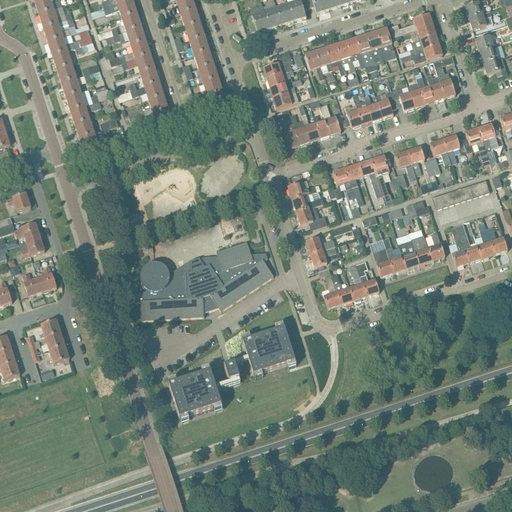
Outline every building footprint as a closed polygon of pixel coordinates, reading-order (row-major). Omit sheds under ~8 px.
[(50,0),(44,0),(34,3),(39,17),(54,12),(50,0)] [(196,12),(191,0),(184,0),(176,3),(178,9),(165,13),(167,21),(173,19),(181,17),(196,12)] [(299,0),(300,3),(288,7),(294,24),(306,20),(304,12),(309,11),(305,0),(299,0)] [(317,16),(329,12),(324,0),(305,0),(309,11),(314,9),(317,16)] [(341,9),(337,0),(324,0),(329,12),(341,9)] [(337,0),(341,9),(353,5),(351,0),(337,0)] [(137,16),(132,2),(117,7),(122,21),(137,16)] [(482,17),(480,10),(488,7),(486,2),(465,10),(469,21),(482,17)] [(104,11),(110,10),(107,3),(101,5),(104,11)] [(288,7),(276,11),(282,28),(294,24),(288,7)] [(104,11),(106,18),(112,16),(110,10),(104,11)] [(276,11),(264,15),(270,32),(282,28),(276,11)] [(70,15),(56,19),(54,12),(39,17),(44,31),(72,22),(70,15)] [(185,30),(200,25),(196,12),(181,17),(185,30)] [(491,19),(490,14),(489,14),(482,17),(469,21),(472,33),(493,26),(491,19)] [(253,20),(247,22),(251,35),(257,33),(258,36),(270,32),(264,15),(252,19),(253,20)] [(141,29),(137,16),(122,21),(126,34),(141,29)] [(400,38),(417,32),(433,27),(429,17),(414,22),(415,26),(399,32),(398,27),(390,30),(394,40),(400,38)] [(63,40),(61,32),(74,28),(72,22),(44,31),(48,45),(63,40)] [(190,44),(205,39),(200,25),(185,30),(190,44)] [(413,45),(436,38),(433,27),(417,32),(419,38),(412,40),(413,45)] [(131,48),(146,43),(141,29),(126,34),(131,48)] [(117,30),(111,32),(113,39),(119,37),(117,30)] [(392,62),(396,60),(387,31),(377,34),(383,55),(389,53),(392,62)] [(375,65),(385,61),(383,55),(377,34),(366,37),(375,65)] [(107,48),(121,43),(119,37),(113,39),(105,41),(100,43),(102,49),(106,47),(107,48)] [(375,65),(366,37),(356,41),(366,70),(367,75),(377,72),(375,65)] [(400,38),(394,40),(396,46),(402,44),(400,38)] [(408,58),(410,57),(439,48),(436,38),(413,45),(405,48),(408,58)] [(82,42),(79,42),(81,49),(92,46),(93,45),(91,39),(90,39),(82,42)] [(209,53),(205,39),(190,44),(194,58),(209,53)] [(479,55),(493,50),(489,39),(476,43),(479,55)] [(53,59),(68,54),(63,40),(48,45),(53,59)] [(361,71),(366,70),(356,41),(346,44),(352,63),(358,61),(361,71)] [(75,51),(81,49),(79,42),(73,45),(75,51)] [(150,57),(146,43),(131,48),(133,55),(109,63),(112,70),(150,57)] [(351,75),(356,74),(352,63),(346,44),(336,47),(342,66),(348,64),(351,75)] [(343,70),(342,66),(336,47),(325,51),(330,66),(336,64),(339,71),(341,79),(345,77),(343,70)] [(415,67),(443,58),(439,48),(410,57),(411,63),(413,63),(415,67)] [(81,49),(75,51),(77,58),(83,56),(81,49)] [(483,66),(497,61),(493,50),(479,55),(483,66)] [(333,73),(330,66),(325,51),(315,54),(323,76),(333,73)] [(214,67),(209,53),(194,58),(199,72),(214,67)] [(57,72),(72,67),(68,54),(53,59),(57,72)] [(324,82),(323,76),(315,54),(305,57),(310,73),(316,71),(318,78),(320,83),(324,82)] [(291,67),(293,66),(289,55),(276,59),(279,66),(263,71),(266,82),(292,73),(291,67)] [(300,56),(293,58),(295,63),(297,64),(302,63),(300,56)] [(150,57),(111,70),(114,78),(125,74),(124,73),(137,68),(140,76),(155,71),(150,57)] [(497,79),(505,76),(506,76),(501,60),(497,61),(483,66),(487,78),(496,75),(497,79)] [(442,69),(445,68),(443,62),(433,65),(438,79),(445,101),(455,98),(448,76),(445,77),(442,69)] [(77,81),(72,67),(57,72),(61,86),(77,81)] [(84,79),(90,77),(100,73),(98,67),(82,72),(84,79)] [(218,80),(214,67),(199,72),(203,85),(218,80)] [(159,84),(155,71),(140,76),(144,89),(159,84)] [(270,92),(292,84),(290,79),(294,77),(292,73),(266,82),(270,92)] [(90,77),(84,79),(86,85),(92,83),(90,77)] [(445,101),(438,79),(432,81),(431,77),(426,78),(430,89),(435,105),(445,101)] [(223,94),(218,81),(218,80),(203,85),(208,99),(223,94)] [(422,80),(416,82),(417,85),(425,108),(435,105),(430,89),(426,91),(422,80)] [(81,96),(77,81),(61,86),(66,101),(81,96)] [(273,102),(295,95),(293,89),(302,86),(301,82),(292,84),(270,92),(273,102)] [(164,98),(159,85),(159,84),(144,89),(137,92),(139,98),(146,96),(149,103),(164,98)] [(134,85),(128,88),(130,94),(137,92),(134,85)] [(414,111),(425,108),(417,85),(407,89),(410,97),(414,111)] [(401,91),(391,94),(396,109),(402,107),(404,115),(414,111),(410,97),(404,99),(401,91)] [(99,104),(110,100),(107,92),(96,95),(97,98),(91,100),(93,106),(99,104)] [(133,100),(139,98),(137,92),(130,94),(133,100)] [(227,108),(223,94),(208,99),(212,113),(227,108)] [(391,111),(396,109),(391,94),(375,99),(378,106),(383,122),(393,118),(391,111)] [(299,105),(297,100),(296,95),(295,95),(273,102),(276,112),(292,107),(299,105)] [(70,114),(86,109),(81,96),(66,101),(70,114)] [(168,112),(164,98),(149,103),(151,110),(128,118),(130,125),(140,121),(145,120),(153,117),(168,112)] [(360,105),(359,104),(357,98),(353,99),(355,106),(356,108),(362,128),(372,125),(365,103),(360,105)] [(383,122),(378,106),(372,108),(370,101),(365,103),(372,125),(383,122)] [(101,111),(99,104),(93,106),(95,113),(101,111)] [(341,118),(331,121),(327,107),(320,109),(325,123),(330,139),(341,135),(340,132),(345,130),(341,118)] [(309,128),(307,121),(303,108),(299,109),(303,123),(302,123),(310,146),(320,142),(315,127),(309,128)] [(356,108),(350,110),(349,108),(345,109),(347,116),(343,117),(341,118),(345,130),(351,128),(352,132),(362,128),(356,108)] [(90,122),(88,115),(86,109),(70,114),(75,127),(90,122)] [(173,126),(168,112),(153,117),(158,131),(173,126)] [(511,116),(500,121),(504,133),(511,131),(511,134),(511,116)] [(310,146),(302,123),(297,125),(295,118),(290,119),(292,126),(299,149),(310,146)] [(330,139),(325,123),(319,125),(317,118),(312,120),(315,127),(320,142),(330,139)] [(95,136),(90,123),(90,122),(75,127),(79,141),(95,136)] [(102,134),(108,132),(118,129),(116,122),(100,127),(102,134)] [(289,152),(299,149),(292,126),(287,128),(278,131),(282,145),(287,144),(289,152)] [(495,139),(494,136),(491,127),(478,131),(486,156),(490,154),(491,152),(488,142),(495,139)] [(488,162),(486,156),(478,131),(465,135),(467,141),(462,143),(464,148),(469,146),(469,148),(471,147),(476,145),(482,164),(488,162)] [(110,138),(108,132),(102,134),(95,136),(79,141),(84,155),(99,150),(97,143),(110,138)] [(0,151),(10,148),(6,135),(0,137),(0,151)] [(464,148),(462,143),(458,144),(456,138),(443,143),(451,168),(457,166),(453,153),(459,151),(460,154),(466,153),(464,148)] [(445,170),(451,168),(443,143),(430,147),(434,159),(441,157),(445,170)] [(469,146),(464,148),(466,153),(467,156),(473,154),(471,147),(469,148),(469,146)] [(424,162),(423,160),(420,150),(407,154),(416,179),(422,177),(417,164),(424,162)] [(490,154),(486,156),(488,162),(490,167),(497,165),(492,152),(491,152),(490,154)] [(417,182),(416,179),(407,154),(394,158),(398,171),(405,168),(408,176),(407,176),(410,184),(417,182)] [(389,175),(387,168),(384,159),(371,163),(382,199),(389,197),(382,178),(389,175)] [(430,163),(435,177),(440,175),(436,161),(430,163)] [(377,201),(382,199),(371,163),(358,167),(362,179),(369,177),(377,201)] [(430,163),(424,165),(429,179),(435,177),(430,163)] [(508,163),(499,166),(500,171),(509,168),(508,163)] [(356,182),(362,179),(358,167),(346,171),(355,201),(361,199),(356,182)] [(349,203),(355,201),(346,171),(333,175),(337,188),(344,186),(349,203)] [(407,189),(403,177),(396,179),(400,191),(407,189)] [(502,189),(499,179),(499,178),(491,181),(495,191),(502,189)] [(484,197),(490,195),(486,183),(480,185),(484,197)] [(478,199),(484,197),(480,185),(474,187),(478,199)] [(292,203),(312,197),(317,195),(315,189),(303,193),(300,186),(288,190),(292,203)] [(431,186),(420,190),(422,197),(434,193),(431,186)] [(472,201),(478,199),(474,187),(468,189),(472,201)] [(330,201),(336,200),(334,192),(333,189),(327,191),(330,201)] [(466,203),(472,201),(468,189),(462,190),(466,203)] [(343,201),(340,190),(334,192),(336,200),(337,202),(343,201)] [(460,205),(466,203),(462,190),(456,192),(460,205)] [(454,207),(460,205),(456,192),(450,194),(454,207)] [(448,209),(454,207),(450,194),(444,196),(448,209)] [(17,215),(21,214),(31,211),(26,196),(12,200),(13,201),(7,203),(8,208),(14,206),(17,215)] [(442,211),(448,209),(444,196),(438,198),(442,211)] [(314,203),(312,197),(292,203),(296,216),(316,210),(316,209),(324,207),(322,200),(314,203)] [(436,213),(442,211),(438,198),(432,200),(436,213)] [(417,219),(430,215),(428,209),(425,210),(422,203),(413,206),(417,219)] [(411,221),(417,219),(413,206),(407,208),(411,221)] [(324,220),(319,221),(316,210),(296,216),(300,229),(308,226),(311,234),(327,228),(324,220)] [(511,222),(508,211),(502,213),(507,229),(510,238),(511,237),(511,222)] [(400,212),(388,216),(390,220),(390,223),(394,221),(396,221),(402,219),(403,218),(400,212)] [(403,218),(406,228),(412,226),(411,221),(409,216),(403,218)] [(0,222),(0,229),(12,226),(10,219),(0,222)] [(377,226),(375,220),(375,219),(362,223),(364,230),(377,226)] [(396,221),(394,221),(397,229),(405,227),(402,219),(396,221)] [(15,234),(13,226),(0,230),(0,239),(15,234)] [(26,245),(40,240),(36,226),(22,231),(22,232),(15,234),(17,240),(24,238),(26,245)] [(359,242),(361,241),(358,230),(352,232),(350,227),(329,234),(331,240),(352,233),(354,240),(358,239),(359,242)] [(482,262),(478,249),(471,251),(463,227),(457,229),(469,266),(482,262)] [(456,270),(469,266),(457,229),(451,231),(459,255),(452,258),(456,270)] [(507,254),(503,241),(496,243),(492,231),(486,233),(494,258),(507,254)] [(482,262),(494,258),(486,233),(480,235),(482,239),(475,241),(478,249),(482,262)] [(432,264),(445,260),(437,235),(431,237),(435,249),(428,251),(432,264)] [(432,264),(428,251),(423,238),(411,242),(419,268),(432,264)] [(30,259),(35,257),(45,254),(40,240),(26,245),(29,252),(22,254),(24,260),(30,258),(30,259)] [(333,243),(321,247),(318,240),(306,245),(310,258),(335,249),(333,243)] [(402,260),(396,262),(389,240),(382,242),(393,277),(406,272),(402,260)] [(381,281),(393,277),(382,242),(376,244),(383,266),(377,268),(381,281)] [(406,272),(419,268),(411,242),(411,243),(398,247),(402,260),(406,272)] [(146,292),(133,300),(135,305),(140,305),(141,324),(204,320),(204,315),(218,311),(221,314),(274,279),(263,264),(268,261),(266,256),(251,257),(247,245),(216,255),(218,259),(211,259),(206,259),(196,262),(190,264),(183,268),(174,273),(169,276),(168,273),(166,271),(164,269),(160,267),(157,266),(153,266),(150,267),(147,268),(144,271),(142,273),(141,278),(140,281),(141,283),(141,286),(143,289),(146,292)] [(151,245),(142,247),(145,256),(145,257),(153,255),(153,254),(151,245)] [(346,247),(336,250),(338,255),(348,251),(346,247)] [(327,266),(325,260),(329,258),(330,258),(332,257),(335,256),(337,256),(335,249),(310,258),(314,271),(327,266)] [(365,273),(368,272),(365,265),(356,268),(366,300),(379,295),(375,283),(368,285),(365,273)] [(354,304),(366,300),(356,268),(348,270),(351,280),(353,279),(356,289),(349,291),(354,304)] [(45,278),(38,281),(43,295),(57,291),(52,277),(51,277),(49,270),(43,272),(45,278)] [(340,308),(331,279),(328,271),(318,274),(320,281),(325,279),(331,297),(324,299),(328,312),(340,308)] [(29,277),(23,279),(25,285),(24,286),(29,300),(43,295),(38,281),(31,283),(29,277)] [(349,291),(343,293),(337,277),(331,279),(340,308),(354,304),(349,291)] [(0,309),(12,305),(9,296),(8,292),(7,292),(4,285),(0,286),(0,292),(0,294),(0,293),(0,309)] [(61,336),(57,322),(41,328),(45,341),(61,336)] [(284,331),(243,344),(247,359),(254,378),(295,364),(284,331)] [(49,354),(65,349),(61,336),(45,341),(49,354)] [(0,355),(11,352),(7,338),(0,340),(0,355)] [(36,351),(40,349),(38,343),(34,345),(34,344),(29,346),(33,359),(38,357),(36,351)] [(49,354),(53,367),(69,362),(65,349),(49,354)] [(0,369),(16,365),(11,352),(0,355),(0,369)] [(20,378),(16,365),(0,369),(0,370),(4,383),(20,378)] [(235,367),(225,371),(229,385),(240,382),(235,367)] [(222,409),(211,375),(169,389),(180,422),(222,409)]
